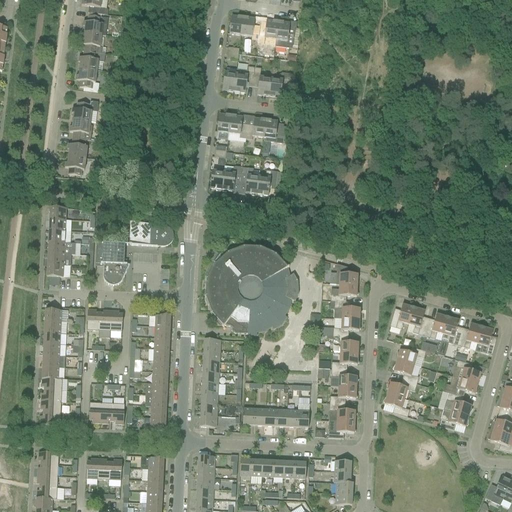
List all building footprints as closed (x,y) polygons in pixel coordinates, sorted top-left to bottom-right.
[(81,0),(81,8),(92,9),(91,15),(98,16),(103,17),(104,17),(105,11),(100,11),(101,0),(81,0)] [(108,20),(98,19),(88,18),(87,24),(83,24),(82,31),(84,31),(84,35),(104,38),(105,38),(108,20)] [(240,37),(243,19),(231,18),(229,36),(240,37)] [(254,21),(243,19),(240,37),(251,38),(251,42),(258,43),(259,31),(253,30),(254,21)] [(276,42),(278,24),(266,22),(265,32),(259,31),(258,43),(264,44),(265,40),(276,42)] [(276,42),(275,48),(293,50),(295,30),(289,29),(289,25),(278,24),(276,42)] [(104,38),(84,35),(83,40),(81,40),(80,47),(84,47),(83,53),(105,56),(105,55),(106,50),(103,50),(104,38)] [(78,59),(78,66),(80,67),(79,71),(97,73),(102,74),(103,62),(104,62),(105,56),(83,53),(83,60),(78,59)] [(246,86),(252,86),(254,69),(248,69),(247,72),(237,71),(236,76),(233,94),(245,95),(246,86)] [(269,98),(271,80),(260,79),(261,70),(254,69),(252,86),(258,87),(257,97),(269,98)] [(95,85),(96,75),(97,73),(79,71),(79,76),(76,75),(76,82),(80,83),(79,89),(84,90),(92,91),(93,85),(95,85)] [(233,94),(236,76),(224,75),(222,92),(233,94)] [(271,80),(269,98),(280,100),(281,90),(287,91),(289,76),(281,75),(277,78),(277,81),(271,80)] [(95,125),(96,114),(98,104),(90,103),(89,106),(77,105),(76,111),(72,111),(71,118),(73,118),(73,122),(90,125),(95,125)] [(219,116),(217,134),(218,134),(217,139),(217,140),(228,141),(228,135),(231,118),(219,116)] [(242,119),(231,118),(228,135),(239,137),(239,140),(245,141),(247,129),(241,128),(242,119)] [(263,140),(266,122),(254,120),(253,130),(247,129),(245,141),(252,142),(252,138),(263,140)] [(92,128),(90,125),(73,122),(72,127),(70,127),(69,134),(73,134),(72,141),(85,142),(86,142),(90,143),(92,128)] [(266,122),(263,140),(263,143),(274,144),(274,145),(283,146),(284,138),(282,138),(283,129),(285,130),(285,129),(277,128),(277,123),(266,122)] [(87,149),(86,149),(86,142),(85,142),(72,141),(71,147),(67,146),(66,153),(69,154),(68,158),(85,160),(87,149)] [(84,172),(85,162),(85,160),(68,158),(67,163),(65,162),(64,169),(68,170),(68,176),(80,178),(81,172),(84,172)] [(240,184),(242,170),(234,169),(230,172),(230,175),(223,174),(221,193),(226,194),(227,193),(233,193),(234,184),(240,184)] [(256,197),(258,179),(259,173),(253,172),(253,171),(252,171),(242,170),(240,184),(246,185),(245,195),(251,195),(251,197),(256,197)] [(268,198),(269,188),(279,189),(281,174),(266,172),(265,179),(258,179),(256,197),(261,198),(262,197),(268,198)] [(221,193),(223,174),(212,173),(210,190),(216,191),(216,192),(221,193)] [(66,210),(50,210),(49,221),(65,222),(66,210)] [(65,233),(65,222),(49,221),(49,233),(65,233)] [(149,248),(150,226),(130,223),(129,245),(131,247),(149,248)] [(167,228),(165,228),(150,226),(149,248),(162,248),(163,248),(164,248),(166,248),(168,247),(170,246),(171,244),(172,242),(173,240),(173,238),(173,236),(172,234),(171,232),(170,231),(168,229),(167,228)] [(64,245),(65,233),(49,233),(48,244),(64,245)] [(75,245),(64,245),(48,244),(48,255),(63,256),(74,257),(75,245)] [(124,266),(125,247),(123,246),(96,245),(95,265),(102,266),(103,267),(103,277),(103,279),(103,281),(104,283),(106,284),(107,286),(109,287),(111,287),(113,287),(115,287),(117,286),(119,285),(121,284),(122,282),(128,268),(127,266),(124,266)] [(252,249),(252,247),(243,246),(234,249),(235,252),(228,255),(227,254),(227,255),(221,260),(221,261),(215,266),(213,265),(210,273),(209,273),(206,281),(205,281),(206,281),(205,299),(211,315),(223,329),(224,327),(230,328),(232,330),(231,332),(235,335),(247,336),(247,339),(257,337),(256,334),(264,333),(271,329),(273,331),(281,326),(287,319),(284,317),(289,311),(289,304),(290,302),(294,304),(298,296),(298,291),(297,283),(293,276),(289,278),(288,276),(287,270),(281,264),(284,262),(277,255),(269,251),(268,253),(260,250),(252,249)] [(511,254),(504,253),(502,263),(511,264),(511,254)] [(63,268),(63,256),(48,255),(47,267),(63,268)] [(62,279),(63,268),(47,267),(46,279),(62,279)] [(348,276),(348,270),(336,267),(335,287),(339,287),(357,288),(357,286),(359,279),(357,278),(357,276),(348,276)] [(356,297),(358,296),(356,289),(357,288),(339,287),(339,291),(331,290),(330,304),(334,304),(346,304),(346,298),(356,299),(356,297)] [(361,313),(359,312),(360,311),(349,310),(350,304),(346,304),(334,304),(330,304),(330,311),(334,311),(333,321),(339,321),(341,321),(359,322),(359,320),(361,313)] [(408,327),(413,309),(411,309),(405,305),(404,307),(402,306),(400,315),(394,313),(389,329),(401,332),(403,325),(408,327)] [(428,323),(422,321),(424,313),(423,312),(423,310),(415,310),(413,309),(408,327),(414,328),(412,335),(423,338),(428,323)] [(61,312),(45,312),(44,324),(60,324),(61,312)] [(98,333),(99,315),(96,315),(96,312),(87,312),(87,332),(98,333)] [(110,333),(111,313),(103,313),(103,315),(99,315),(98,333),(110,333)] [(121,334),(122,316),(119,316),(119,313),(111,313),(110,333),(121,334)] [(442,336),(447,319),(445,319),(439,315),(438,316),(436,316),(434,324),(428,323),(423,338),(435,341),(437,335),(442,336)] [(170,318),(155,317),(155,328),(169,329),(170,318)] [(458,322),(457,322),(457,320),(449,320),(447,319),(442,336),(441,343),(457,348),(462,332),(456,331),(458,322)] [(360,331),(359,324),(359,322),(341,321),(339,321),(339,330),(333,330),(332,338),(348,338),(348,332),(358,333),(359,331),(360,331)] [(60,336),(60,324),(44,324),(44,335),(60,336)] [(476,346),(481,329),(479,328),(473,324),(472,326),(470,326),(468,334),(462,332),(457,348),(474,353),(476,346)] [(169,341),(169,329),(155,328),(154,340),(169,341)] [(496,342),(490,341),(492,332),(491,331),(491,329),(483,329),(481,329),(476,346),(482,348),(480,354),(492,358),(496,342)] [(59,347),(60,336),(44,335),(43,346),(59,347)] [(360,347),(358,347),(358,345),(348,344),(348,338),(332,338),(332,345),(340,346),(340,355),(357,356),(357,354),(360,347)] [(168,352),(169,341),(154,340),(153,351),(168,352)] [(246,340),(246,348),(255,348),(255,340),(246,340)] [(220,342),(204,342),(203,353),(220,353),(220,342)] [(423,342),(421,351),(435,355),(437,347),(423,342)] [(58,358),(59,347),(43,346),(43,358),(58,358)] [(416,359),(423,361),(426,353),(411,349),(409,355),(399,352),(399,354),(397,354),(397,361),(396,363),(413,368),(416,359)] [(168,364),(168,352),(153,351),(153,363),(168,364)] [(219,364),(220,353),(203,353),(203,363),(219,364)] [(359,365),(357,358),(357,356),(340,355),(339,365),(331,364),(331,371),(331,372),(346,373),(347,367),(357,367),(357,365),(359,365)] [(43,358),(42,369),(58,370),(64,370),(64,359),(58,358),(43,358)] [(481,378),(480,377),(480,375),(471,373),(472,367),(457,362),(452,379),(477,386),(478,384),(481,378)] [(167,375),(168,364),(153,363),(152,374),(167,375)] [(219,375),(219,364),(203,363),(202,374),(219,375)] [(411,377),(413,368),(396,363),(396,365),(392,371),(394,372),(393,374),(403,376),(401,382),(416,386),(418,379),(411,377)] [(57,381),(58,370),(42,369),(42,380),(57,381)] [(318,371),(318,381),(328,381),(328,371),(318,371)] [(356,381),(356,379),(346,378),(346,373),(331,372),(330,389),(338,389),(356,390),(356,388),(358,381),(356,381)] [(167,386),(167,375),(152,374),(152,386),(167,386)] [(218,386),(219,375),(202,374),(202,385),(218,386)] [(477,395),(477,388),(477,386),(452,379),(450,388),(444,386),(442,394),(448,395),(463,400),(464,394),(474,397),(475,395),(477,395)] [(62,381),(57,381),(42,380),(41,388),(44,389),(44,392),(61,393),(62,381)] [(414,394),(416,386),(401,382),(400,388),(390,385),(389,387),(387,387),(387,394),(387,396),(404,401),(406,391),(414,394)] [(217,397),(218,386),(202,385),(201,396),(217,397)] [(166,398),(167,386),(152,386),(151,397),(166,398)] [(357,399),(356,392),(356,390),(338,389),(338,399),(330,398),(329,406),(345,407),(345,401),(355,401),(355,399),(357,399)] [(511,391),(505,389),(505,391),(502,390),(499,399),(511,402),(511,391)] [(61,404),(61,393),(44,392),(43,395),(41,395),(41,403),(61,404)] [(472,411),(470,410),(471,408),(461,405),(463,400),(448,395),(443,412),(468,419),(468,417),(472,411)] [(217,408),(217,397),(201,396),(201,407),(217,408)] [(401,410),(404,401),(387,396),(386,397),(383,404),(384,405),(384,406),(394,409),(392,415),(407,419),(409,412),(401,410)] [(145,397),(144,408),(151,409),(166,409),(166,398),(151,397),(145,397)] [(511,402),(499,399),(497,408),(499,409),(499,410),(509,413),(507,419),(511,420),(511,402)] [(60,416),(61,404),(41,403),(40,411),(43,411),(43,415),(60,416)] [(100,425),(101,405),(89,405),(88,422),(92,422),(92,425),(100,425)] [(112,423),(112,406),(101,405),(100,425),(108,426),(108,423),(112,423)] [(124,406),(112,406),(112,423),(115,424),(115,426),(123,426),(124,406)] [(308,430),(308,420),(309,414),(309,406),(298,406),(298,413),(297,430),(308,430)] [(356,415),(355,415),(355,413),(344,413),(345,407),(329,406),(328,423),(336,423),(354,424),(354,422),(356,415)] [(216,419),(217,408),(201,407),(200,418),(216,419)] [(165,421),(166,409),(151,409),(150,420),(165,421)] [(253,427),(254,411),(243,411),(243,417),(242,427),(253,427)] [(264,428),(265,412),(254,411),(253,427),(264,428)] [(275,428),(276,412),(265,412),(264,428),(275,428)] [(286,429),(287,413),(276,412),(275,428),(286,429)] [(467,428),(467,421),(468,419),(443,412),(438,428),(453,432),(455,427),(465,429),(465,428),(467,428)] [(297,430),(298,413),(287,413),(286,429),(297,430)] [(60,427),(60,416),(43,415),(42,418),(40,418),(39,426),(60,427)] [(216,430),(216,419),(200,418),(199,429),(216,430)] [(511,429),(511,420),(507,419),(506,425),(496,422),(495,424),(492,423),(490,432),(510,438),(511,429)] [(165,432),(165,421),(150,420),(150,432),(165,432)] [(356,433),(354,426),(354,424),(336,423),(328,423),(328,440),(343,441),(343,435),(354,435),(354,433),(356,433)] [(511,448),(507,447),(510,438),(490,432),(487,441),(490,442),(490,443),(500,446),(498,452),(511,455),(511,448)] [(40,463),(40,466),(58,467),(58,455),(38,455),(38,463),(40,463)] [(214,469),(215,459),(198,458),(198,469),(214,469)] [(163,460),(148,460),(148,471),(163,472),(163,460)] [(97,482),(98,461),(90,461),(90,464),(86,463),(85,481),(97,482)] [(109,482),(110,464),(106,464),(106,462),(98,461),(97,482),(109,482)] [(113,465),(110,464),(109,482),(121,483),(121,472),(122,462),(113,462),(113,465)] [(250,479),(251,462),(240,462),(239,478),(250,479)] [(261,479),(262,463),(251,462),(250,479),(261,479)] [(272,480),(273,463),(262,463),(261,479),(272,480)] [(283,480),(284,464),(273,463),(272,480),(283,480)] [(334,463),(334,473),(334,474),(350,475),(351,464),(334,463)] [(294,481),(295,464),(284,464),(283,480),(294,481)] [(306,465),(295,464),(294,481),(305,481),(306,465)] [(57,479),(58,467),(40,466),(40,470),(37,470),(37,478),(57,479)] [(214,480),(214,469),(198,469),(197,479),(214,480)] [(162,483),(163,472),(148,471),(147,483),(162,483)] [(350,485),(350,475),(334,474),(333,485),(350,485)] [(57,490),(57,479),(37,478),(37,486),(39,486),(39,489),(57,490)] [(502,501),(511,483),(502,478),(496,491),(490,489),(485,500),(491,503),(493,497),(502,501)] [(213,491),(214,480),(197,479),(197,490),(213,491)] [(162,495),(162,483),(147,483),(147,494),(162,495)] [(511,511),(511,483),(502,501),(511,505),(509,511),(508,511),(511,511)] [(352,485),(350,485),(333,485),(336,486),(335,496),(352,497),(352,485)] [(56,502),(57,490),(39,489),(39,493),(36,493),(36,501),(52,501),(52,502),(56,502)] [(212,502),(213,491),(197,490),(196,501),(212,502)] [(161,506),(162,495),(147,494),(146,506),(161,506)] [(351,508),(352,497),(335,496),(335,507),(351,508)] [(38,511),(51,511),(52,502),(52,501),(36,501),(35,511),(38,511)] [(197,511),(211,511),(212,502),(196,501),(196,511),(197,511)]
